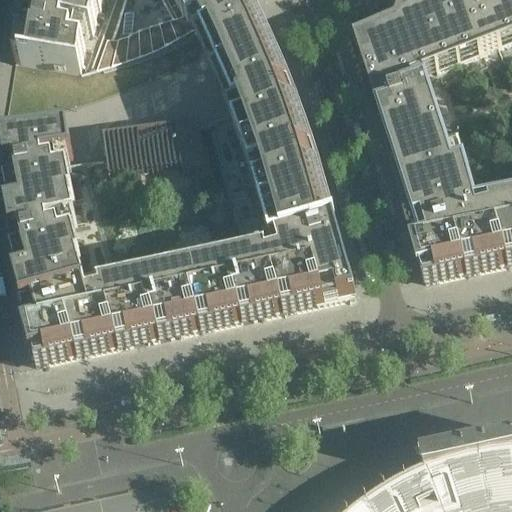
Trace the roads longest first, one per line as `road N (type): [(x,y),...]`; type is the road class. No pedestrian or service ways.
road 1 (residential): [(396,331),(315,27),(371,0)]
road 2 (residential): [(96,401),(396,331)]
road 3 (unclassified): [(511,379),(282,434),(260,447)]
road 4 (unclassified): [(96,401),(112,466),(188,450),(205,454)]
